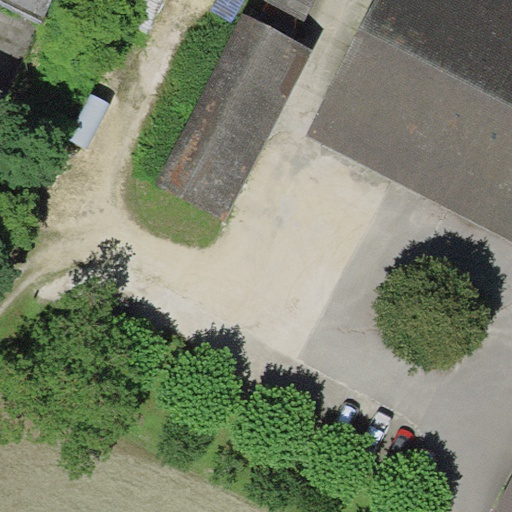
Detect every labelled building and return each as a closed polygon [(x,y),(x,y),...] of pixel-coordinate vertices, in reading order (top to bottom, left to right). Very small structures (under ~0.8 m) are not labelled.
[(0,0),(0,6),(38,25),(50,0),(0,0)] [(320,0),(255,0),(307,26),(320,0)] [(511,0),(380,0),(307,138),(511,245),(511,0)] [(313,59),(239,20),(150,186),(223,225),(313,59)] [(511,511),(511,491),(501,511),(511,511)]
